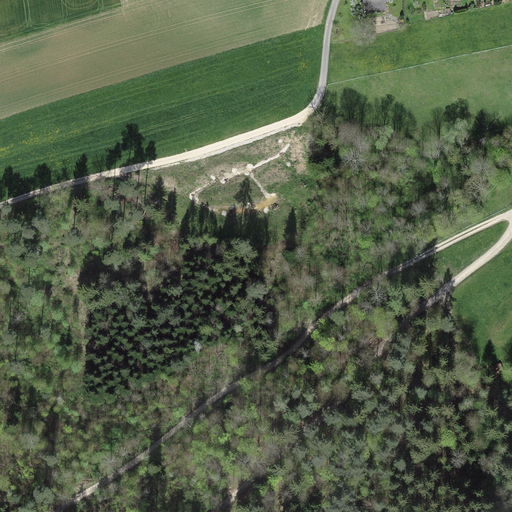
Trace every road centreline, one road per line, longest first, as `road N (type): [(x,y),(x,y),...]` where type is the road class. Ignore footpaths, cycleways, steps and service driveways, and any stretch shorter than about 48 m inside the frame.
road 1 (track): [(58,511),(290,349),(355,292),(511,212)]
road 2 (track): [(325,46),(313,106),(287,121),(0,205)]
road 3 (track): [(214,511),(304,434),(423,306)]
